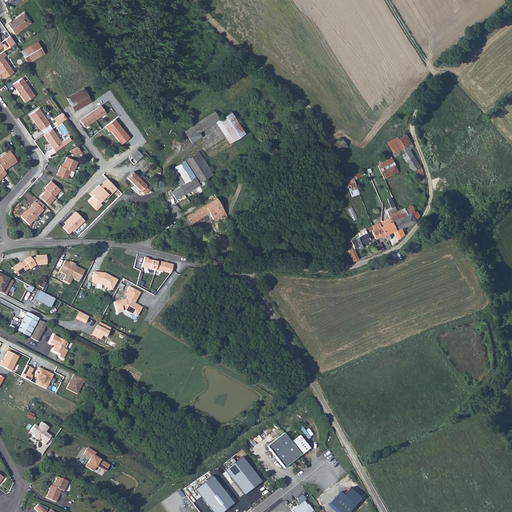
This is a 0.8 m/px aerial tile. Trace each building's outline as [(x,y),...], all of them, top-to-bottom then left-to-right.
[(12,21),(11,20),(7,23),(15,34),(27,26),(25,22),(28,19),(24,13),(12,21)] [(0,48),(3,47),(5,50),(15,43),(10,36),(0,42),(0,41),(0,48)] [(44,53),(37,42),(21,52),(28,63),(44,53)] [(4,78),(13,72),(3,57),(0,53),(0,77),(2,76),(4,78)] [(23,80),(22,78),(13,84),(16,89),(25,102),(34,96),(23,80)] [(91,101),(83,88),(66,98),(74,111),(91,101)] [(100,105),(90,113),(95,120),(106,112),(100,105)] [(49,124),(39,108),(29,114),(40,130),(49,124)] [(214,112),(194,125),(200,131),(215,121),(219,119),(214,112)] [(244,133),(231,112),(219,119),(215,121),(229,143),(244,133)] [(95,120),(90,113),(80,120),(85,127),(95,120)] [(63,114),(53,121),(56,125),(66,118),(63,114)] [(115,119),(105,126),(109,131),(110,130),(121,144),(129,137),(115,119)] [(184,131),(188,138),(198,132),(196,128),(193,125),(184,131)] [(55,151),(71,140),(69,136),(61,142),(52,129),(43,135),(55,151)] [(191,143),(201,136),(198,132),(188,138),(191,143)] [(404,132),(387,142),(393,153),(410,142),(404,132)] [(329,147),(334,155),(347,147),(342,138),(329,147)] [(393,153),(392,153),(394,157),(401,153),(413,172),(414,171),(419,182),(423,181),(424,181),(422,172),(422,170),(421,167),(420,167),(409,149),(413,147),(410,142),(393,153)] [(72,156),(81,151),(78,146),(69,150),(72,156)] [(142,155),(137,150),(131,155),(134,159),(132,161),(134,163),(136,161),(142,155)] [(0,158),(0,165),(4,171),(17,162),(10,152),(0,158)] [(184,161),(194,176),(185,182),(179,186),(180,186),(172,192),(171,190),(168,192),(170,195),(172,194),(176,200),(199,184),(198,183),(212,174),(198,152),(184,161)] [(390,155),(377,161),(385,178),(398,172),(390,155)] [(63,166),(61,166),(57,175),(66,179),(70,170),(73,171),(77,162),(67,157),(63,166)] [(181,177),(185,182),(194,176),(184,161),(169,171),(173,177),(174,179),(175,180),(181,177)] [(133,172),(127,178),(134,184),(140,178),(139,178),(133,172)] [(344,178),(348,188),(352,196),(359,193),(354,180),(352,176),(351,174),(344,178)] [(144,194),(152,186),(142,175),(139,178),(140,178),(134,184),(140,191),(141,190),(144,194)] [(179,186),(185,182),(181,177),(175,180),(179,186)] [(100,184),(90,193),(93,196),(88,201),(97,210),(103,204),(101,202),(106,197),(107,198),(118,188),(108,178),(101,185),(100,184)] [(342,179),(332,184),(336,193),(346,189),(342,179)] [(44,188),(47,190),(40,197),(48,205),(55,197),(54,196),(60,190),(51,181),(44,188)] [(213,219),(215,219),(222,215),(219,211),(223,209),(216,197),(184,218),(188,226),(209,212),(213,219)] [(27,211),(25,211),(21,216),(21,218),(29,225),(43,210),(34,202),(31,205),(32,206),(27,211)] [(415,212),(411,205),(405,208),(408,215),(411,213),(415,212)] [(395,231),(401,228),(415,222),(415,221),(411,213),(408,215),(405,208),(404,208),(390,214),(388,215),(390,218),(391,222),(395,231)] [(76,209),(65,221),(66,222),(63,226),(69,233),(73,229),(74,231),(87,220),(76,209)] [(385,235),(393,231),(397,240),(404,235),(401,228),(395,231),(391,222),(390,218),(381,222),(382,226),(381,227),(385,235)] [(381,227),(379,223),(372,226),(374,230),(371,231),(375,239),(382,236),(383,238),(386,237),(385,235),(381,227)] [(363,244),(370,241),(365,230),(358,233),(359,236),(347,242),(349,246),(352,245),(354,248),(354,249),(359,247),(359,248),(364,246),(363,244)] [(354,248),(348,251),(352,262),(359,259),(354,249),(354,248)] [(20,262),(12,267),(14,272),(19,276),(29,268),(30,269),(35,265),(47,264),(46,255),(36,256),(36,258),(31,258),(30,257),(27,259),(27,258),(21,263),(20,262)] [(121,261),(112,256),(109,261),(127,271),(133,260),(124,255),(121,261)] [(148,258),(144,257),(142,267),(144,267),(143,268),(146,269),(146,268),(162,272),(162,271),(170,273),(173,265),(157,261),(157,262),(148,259),(148,258)] [(69,263),(64,260),(59,272),(65,275),(63,281),(69,284),(72,278),(79,282),(84,270),(72,265),(73,263),(70,261),(69,263)] [(99,273),(93,272),(92,282),(96,283),(101,284),(107,287),(106,287),(111,290),(117,280),(105,273),(104,274),(99,274),(99,273)] [(0,292),(6,295),(13,281),(0,274),(0,292)] [(129,286),(127,291),(129,293),(126,299),(114,302),(117,313),(125,310),(133,315),(134,313),(138,315),(142,307),(134,303),(140,292),(129,286)] [(38,304),(37,307),(39,308),(41,305),(44,307),(50,296),(38,290),(32,301),(38,304)] [(41,305),(39,308),(37,307),(38,304),(32,301),(29,307),(41,314),(44,307),(41,305)] [(17,330),(29,336),(38,318),(27,312),(17,330)] [(79,312),(76,319),(85,323),(88,317),(79,312)] [(43,330),(47,324),(40,320),(37,326),(43,330)] [(110,328),(101,323),(99,327),(96,326),(92,334),(100,338),(102,335),(105,337),(110,328)] [(37,342),(43,330),(37,326),(31,338),(37,342)] [(54,335),(49,343),(55,346),(52,351),(60,354),(59,357),(63,359),(67,350),(63,348),(67,342),(54,335)] [(19,357),(8,352),(3,361),(2,360),(0,364),(0,365),(12,371),(19,357)] [(53,375),(42,369),(40,373),(41,374),(39,378),(38,378),(35,384),(46,389),(53,375)] [(84,380),(73,374),(71,378),(72,379),(70,383),(69,383),(66,389),(77,394),(84,380)] [(33,389),(24,384),(16,398),(25,403),(33,389)] [(35,424),(30,430),(33,433),(32,435),(39,440),(40,439),(42,440),(41,441),(45,444),(51,436),(45,432),(49,428),(41,422),(38,427),(35,424)] [(291,442),(284,434),(267,447),(284,468),(309,448),(299,436),(291,442)] [(90,459),(85,467),(94,472),(97,467),(105,472),(109,466),(94,457),(96,453),(87,448),(83,455),(90,459)] [(242,458),(225,472),(243,496),(261,483),(242,458)] [(212,476),(195,489),(212,511),(220,511),(232,503),(212,476)] [(53,486),(51,486),(46,498),(56,502),(61,490),(64,491),(68,481),(57,477),(53,486)] [(339,493),(330,504),(338,511),(348,511),(360,498),(349,488),(342,496),(339,493)] [(304,501),(291,510),(292,511),(311,511),(313,511),(308,504),(307,505),(304,501)]
